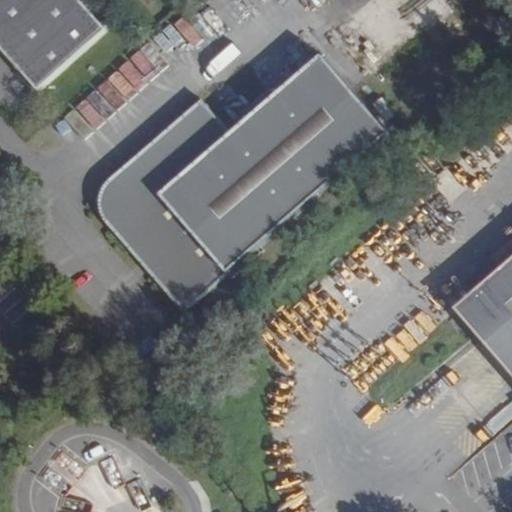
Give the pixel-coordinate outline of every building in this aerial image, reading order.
[(0,0),(0,45),(40,91),(115,26),(91,0),(0,0)] [(178,60),(197,39),(176,20),(157,42),(178,60)] [(115,105),(159,71),(144,52),(100,86),(115,105)] [(108,224),(186,314),(392,135),(324,57),(233,135),(204,101),(112,181),(109,184),(105,190),(103,196),(101,200),(101,208),(102,212),(104,217),(106,221),(108,224)] [(511,272),(511,271),(511,250),(501,260),(511,272)] [(511,271),(511,272),(465,312),(511,366),(511,271)]
